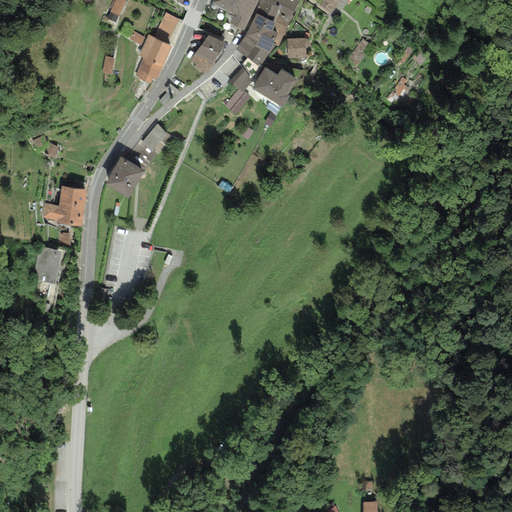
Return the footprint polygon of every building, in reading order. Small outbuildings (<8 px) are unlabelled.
[(125,1),(122,0),(113,0),(106,18),(116,23),(125,1)] [(233,14),(239,0),(212,0),(212,2),(233,14)] [(253,11),(258,0),(239,0),(233,14),(229,23),(244,30),(253,11)] [(290,20),(294,12),(277,2),(274,7),(259,0),(258,0),(253,11),(257,13),(275,22),(278,15),(290,20)] [(259,0),(274,7),(277,2),(294,12),(299,1),(297,0),(259,0)] [(330,16),(342,0),(318,0),(316,4),(330,16)] [(154,37),(166,43),(178,19),(166,13),(154,37)] [(275,22),(257,13),(246,35),(235,49),(259,67),(269,53),(276,44),(273,43),(277,33),(272,31),(275,22)] [(290,20),(278,15),(275,22),(272,31),(277,33),(273,43),(276,44),(278,47),(290,20)] [(142,46),(146,39),(133,32),(129,39),(142,46)] [(154,37),(148,34),(146,39),(142,46),(138,56),(142,58),(133,77),(150,84),(152,79),(156,81),(172,46),(166,43),(154,37)] [(224,43),(208,36),(191,59),(196,66),(195,67),(204,74),(215,63),(213,62),(224,43)] [(305,38),(287,39),(288,58),(306,58),(305,38)] [(115,58),(105,56),(102,73),(111,75),(115,58)] [(251,82),(242,67),(229,82),(238,89),(224,106),(235,115),(250,96),(244,91),(251,82)] [(265,68),(252,88),(282,107),(288,96),(287,95),(297,80),(281,70),(278,76),(265,68)] [(166,133),(158,124),(142,141),(140,139),(124,160),(142,170),(170,136),(166,133)] [(35,149),(47,143),(43,133),(30,140),(35,149)] [(45,154),(55,158),(59,147),(47,143),(45,154)] [(124,160),(120,157),(106,184),(129,199),(144,171),(142,170),(124,160)] [(86,190),(62,186),(58,206),(45,203),(43,217),(57,220),(57,224),(81,226),(86,190)] [(62,252),(39,247),(31,279),(54,284),(62,252)] [(379,511),(379,500),(363,500),(363,511),(379,511)] [(337,511),(332,502),(325,506),(328,511),(337,511)]
